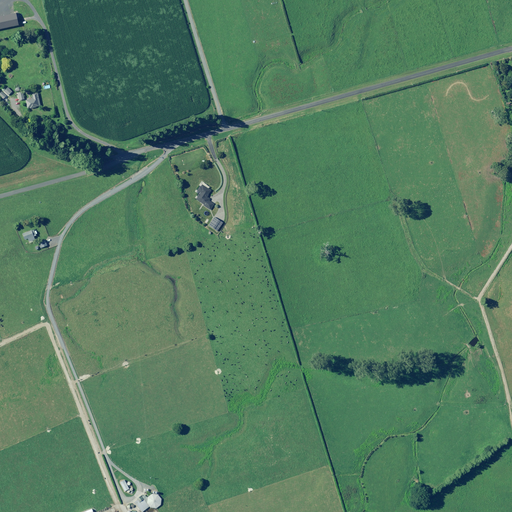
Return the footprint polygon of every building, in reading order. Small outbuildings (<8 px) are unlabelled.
[(0,29),(18,25),(16,13),(0,16),(0,29)] [(36,108),(36,107),(40,106),(37,93),(32,94),(33,96),(31,96),(31,99),(25,100),(27,109),(30,108),(30,109),(36,108)] [(211,191),(202,185),(201,187),(200,186),(197,191),(200,193),(196,200),(204,205),(203,206),(210,210),(214,204),(208,201),(210,199),(207,197),(211,191)] [(222,223),(214,218),(208,226),(217,231),(222,223)] [(37,234),(35,229),(33,230),(22,234),(25,240),(27,239),(29,242),(30,241),(31,243),(33,242),(32,240),(35,240),(33,236),(36,236),(35,234),(37,234)] [(129,489),(124,480),(120,482),(124,491),(126,491),(128,494),(133,491),(132,488),(129,489)] [(143,496),(142,495),(141,496),(137,499),(138,500),(134,503),(140,511),(142,511),(149,507),(150,508),(156,509),(161,505),(161,499),(158,494),(152,493),(148,497),(147,498),(145,494),(143,496)]
